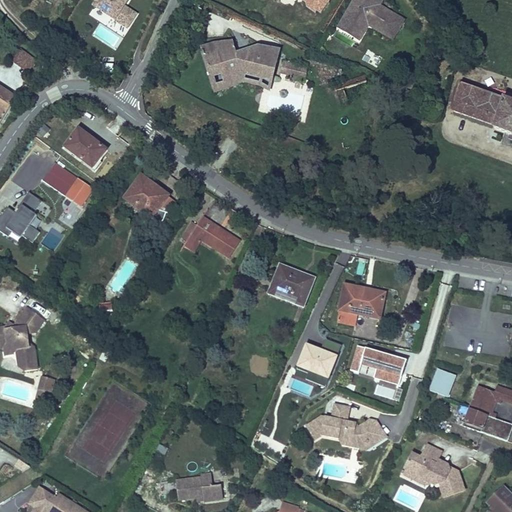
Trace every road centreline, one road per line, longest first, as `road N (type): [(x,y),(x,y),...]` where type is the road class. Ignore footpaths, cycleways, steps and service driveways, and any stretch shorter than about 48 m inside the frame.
road 1 (tertiary): [(122,108),(231,192),(281,219),(343,240),(511,274)]
road 2 (unknown): [(450,262),(409,412),(388,427)]
road 3 (tertiary): [(0,154),(25,115),(54,93),(81,88),(122,108)]
road 4 (track): [(345,511),(264,460),(241,511)]
road 5 (unclassified): [(175,0),(122,108)]
